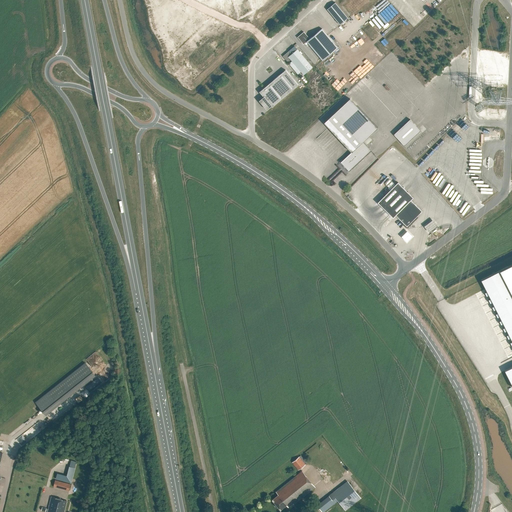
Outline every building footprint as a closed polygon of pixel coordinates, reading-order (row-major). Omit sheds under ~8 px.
[(348,18),(335,3),(327,9),(340,25),(348,18)] [(338,48),(322,29),(309,39),(304,32),(298,37),(303,44),(306,41),(323,61),(338,48)] [(297,49),(291,54),(289,51),(283,56),(288,62),(291,60),(292,61),(289,64),(298,74),(301,72),(304,75),(313,68),(297,49)] [(285,70),(259,92),(264,98),(260,101),(267,109),(271,106),(272,107),(298,85),(285,70)] [(351,152),(340,162),(349,171),(371,151),(363,142),(377,128),(350,99),(324,123),(351,152)] [(410,119),(394,135),(404,146),(420,131),(410,119)] [(466,121),(458,130),(461,133),(457,137),(459,139),(471,127),(466,121)] [(411,200),(413,198),(398,182),(377,203),(393,218),(395,215),(403,223),(402,224),(406,227),(407,226),(408,227),(413,222),(412,220),(416,216),(416,217),(422,211),(411,200)] [(404,236),(409,242),(415,236),(410,230),(404,236)] [(511,264),(481,280),(486,289),(511,340),(511,366),(505,371),(511,385),(511,264)] [(35,402),(45,414),(94,374),(85,362),(35,402)] [(292,462),(298,470),(305,465),(299,457),(292,462)] [(272,499),(275,503),(275,504),(274,505),(276,506),(277,506),(280,509),(286,505),(288,507),(292,503),(293,504),(315,487),(302,471),(276,492),(278,495),(272,499)] [(60,479),(58,488),(69,491),(71,482),(60,479)] [(361,498),(348,482),(317,506),(321,511),(323,511),(338,501),(345,510),(361,498)] [(25,506),(30,507),(33,494),(19,490),(16,503),(21,504),(22,500),(26,502),(25,506)] [(63,511),(67,501),(51,497),(48,509),(47,511),(48,511),(63,511)]
